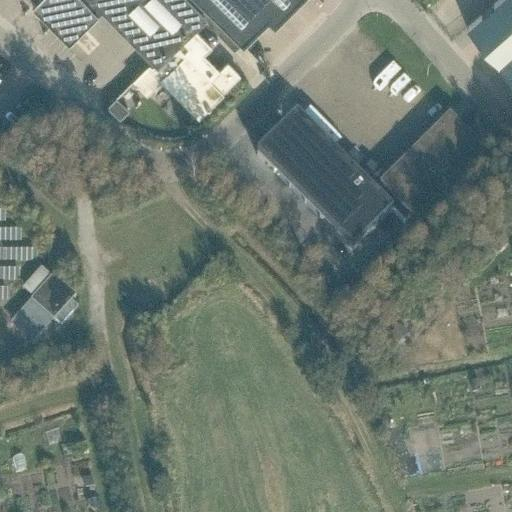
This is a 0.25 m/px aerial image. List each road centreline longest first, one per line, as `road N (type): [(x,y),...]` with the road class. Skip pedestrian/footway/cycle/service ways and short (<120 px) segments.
road 1 (unclassified): [(165,165),(201,156),(358,0)]
road 2 (unclassified): [(504,128),(381,0)]
